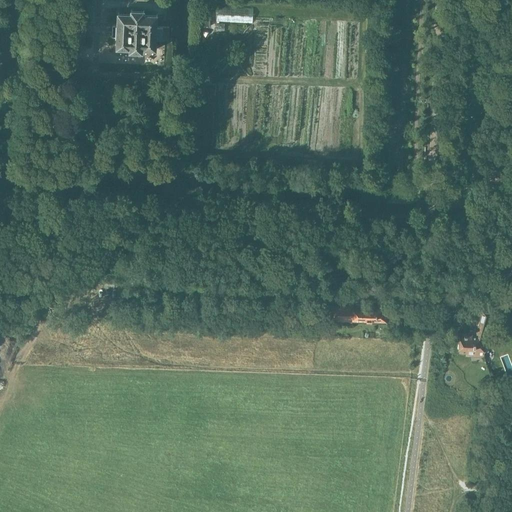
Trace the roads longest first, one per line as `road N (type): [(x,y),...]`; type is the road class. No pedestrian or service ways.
road 1 (unknown): [(0,264),(429,276),(482,271),(511,258)]
road 2 (unclassified): [(429,294),(0,276)]
road 3 (unknown): [(421,185),(411,175),(415,0)]
road 4 (track): [(0,403),(33,329),(36,278)]
